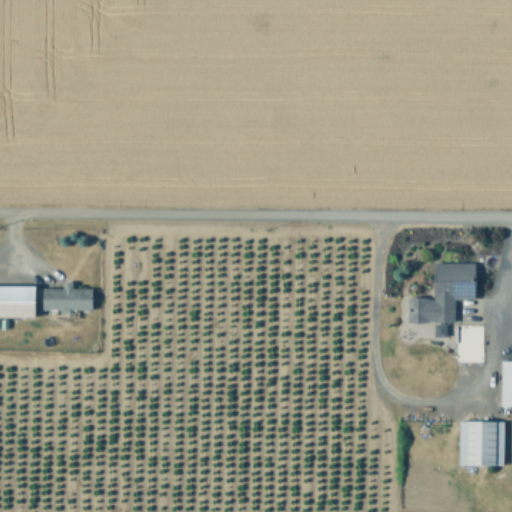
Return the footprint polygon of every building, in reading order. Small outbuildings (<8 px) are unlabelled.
[(473,262),(431,262),(432,297),(406,297),(406,322),(454,321),(454,298),(473,298),(473,262)] [(90,309),(90,287),(70,287),(70,281),(60,281),(60,287),(38,287),(39,308),(58,308),(58,310),(90,309)] [(0,315),(30,315),(30,284),(0,284),(0,315)] [(511,359),(500,359),(499,405),(511,404),(511,359)] [(456,463),(502,464),(503,421),(457,420),(456,463)]
